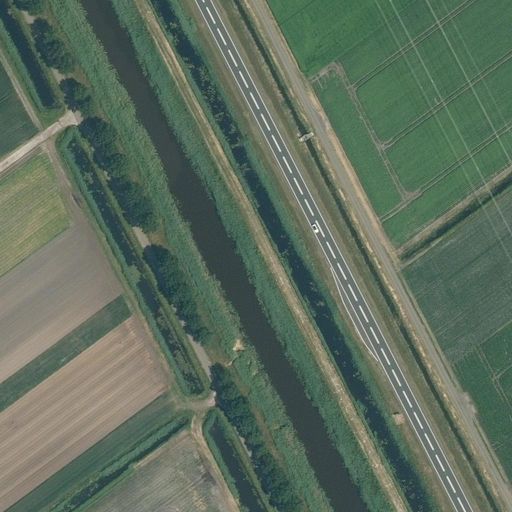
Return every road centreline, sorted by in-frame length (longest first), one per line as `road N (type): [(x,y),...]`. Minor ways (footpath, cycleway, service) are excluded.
road 1 (trunk): [(466,511),(199,0)]
road 2 (unclassified): [(511,511),(249,0)]
road 3 (unclassified): [(281,511),(19,0)]
